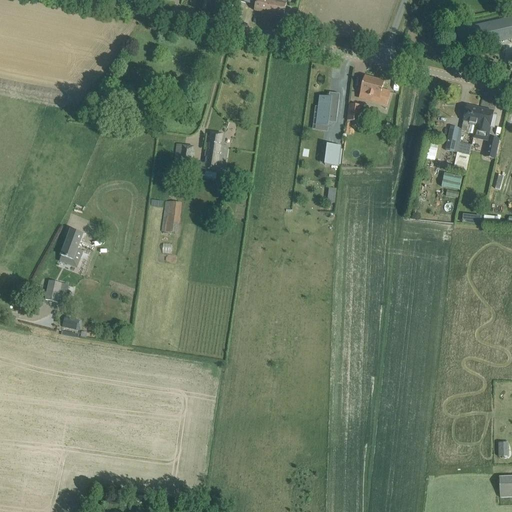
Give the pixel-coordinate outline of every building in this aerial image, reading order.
[(284,18),(287,4),(270,0),(256,0),(254,11),(284,18)] [(511,39),(511,13),(503,16),(504,20),(457,31),(462,50),(511,39)] [(361,94),(361,96),(361,97),(361,99),(362,100),(373,102),(374,97),(379,99),(382,90),(384,82),(365,77),(363,87),(361,94)] [(341,92),(330,90),(330,95),(320,93),(316,122),(329,124),(330,120),(337,121),(341,92)] [(361,122),(363,106),(349,105),(347,121),(361,122)] [(473,139),(480,109),(467,106),(462,130),(451,127),(448,141),(446,151),(457,153),(453,170),(466,173),(472,145),(460,143),(462,131),(468,133),(470,125),(475,126),(473,139)] [(494,112),(480,109),(473,139),(485,142),(487,134),(489,134),(491,127),(495,129),(497,116),(494,115),(494,112)] [(202,163),(200,170),(206,171),(204,179),(216,181),(217,173),(225,174),(229,147),(224,146),(226,135),(209,133),(205,157),(207,157),(206,163),(202,163)] [(495,159),(500,140),(490,138),(485,157),(495,159)] [(342,144),(328,142),(325,162),(339,164),(342,144)] [(436,161),(438,144),(428,143),(426,159),(436,161)] [(195,146),(177,144),(171,188),(180,189),(182,172),(191,174),(195,146)] [(439,186),(458,190),(460,180),(442,176),(439,186)] [(499,176),(495,189),(500,190),(504,177),(499,176)] [(178,235),(182,204),(168,202),(164,233),(178,235)] [(476,225),(477,216),(461,214),(460,222),(476,225)] [(80,243),(68,239),(61,256),(62,256),(60,261),(77,267),(83,251),(78,249),(80,243)] [(50,281),(46,300),(58,303),(62,284),(50,281)] [(500,498),(511,497),(511,477),(499,478),(500,498)]
